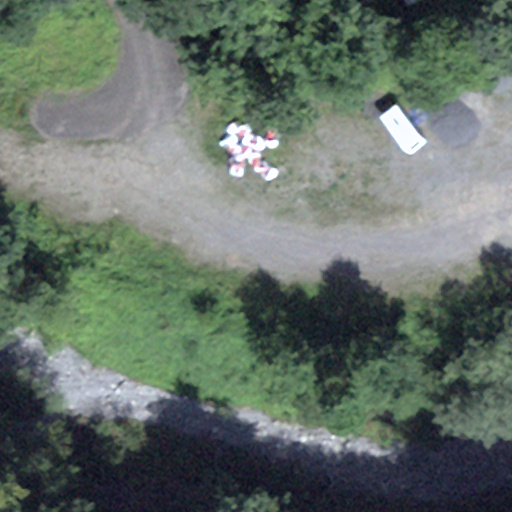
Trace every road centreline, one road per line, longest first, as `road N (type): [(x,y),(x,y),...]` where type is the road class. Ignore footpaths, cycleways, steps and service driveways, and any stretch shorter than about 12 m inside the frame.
road 1 (track): [(0,160),(258,245),(379,253),(511,236)]
road 2 (track): [(110,0),(137,26),(176,219)]
